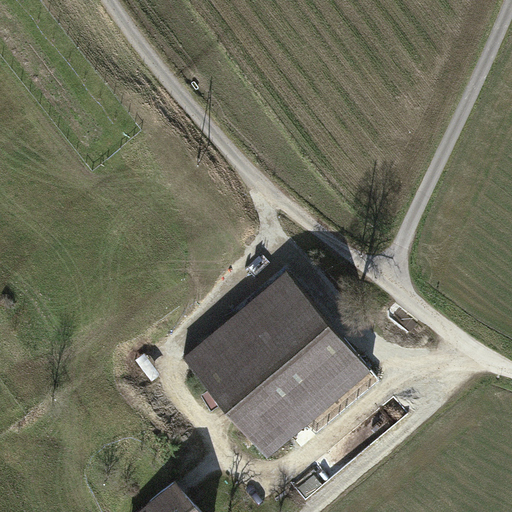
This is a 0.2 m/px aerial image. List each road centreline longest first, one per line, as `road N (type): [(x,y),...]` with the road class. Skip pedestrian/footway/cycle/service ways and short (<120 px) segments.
road 1 (track): [(386,283),(294,214),(230,152),(111,0)]
road 2 (track): [(386,283),(511,9)]
road 3 (unclassified): [(511,370),(386,283)]
